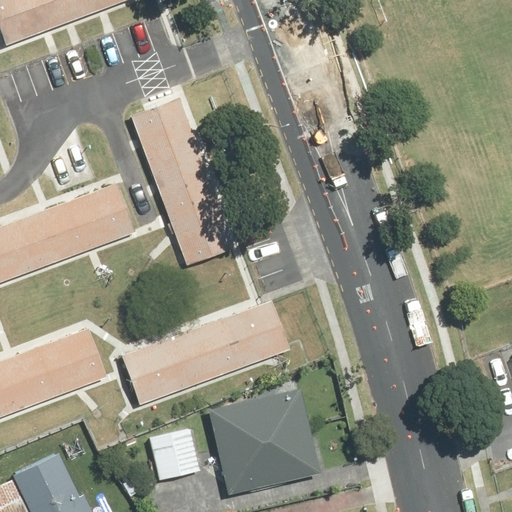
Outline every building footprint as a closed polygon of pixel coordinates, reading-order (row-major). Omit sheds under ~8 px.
[(0,0),(0,37),(2,44),(121,0),(0,0)] [(179,97),(128,116),(183,265),(235,246),(179,97)] [(0,225),(0,280),(134,231),(116,183),(0,225)] [(121,358),(138,404),(287,348),(270,302),(121,358)] [(0,360),(0,415),(105,377),(86,328),(0,360)] [(298,389),(207,410),(226,495),(317,475),(298,389)] [(171,432),(148,438),(158,478),(181,473),(171,432)] [(57,453),(9,476),(26,511),(92,511),(83,492),(77,495),(57,453)]
